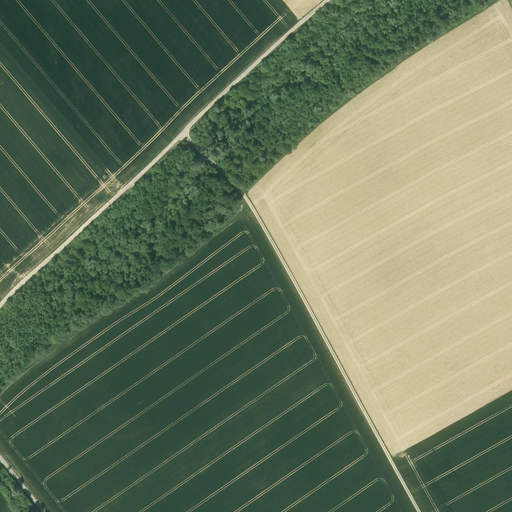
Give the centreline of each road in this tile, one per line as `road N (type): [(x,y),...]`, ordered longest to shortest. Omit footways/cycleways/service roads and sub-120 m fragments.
road 1 (track): [(325,0),(0,309)]
road 2 (track): [(419,511),(243,195)]
